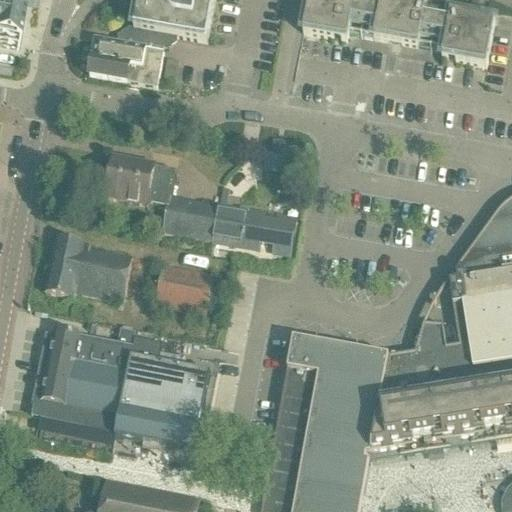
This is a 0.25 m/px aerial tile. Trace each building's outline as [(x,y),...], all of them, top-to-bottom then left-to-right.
[(0,0),(0,49),(19,53),(26,8),(27,0),(0,0)] [(207,47),(215,0),(145,0),(141,3),(139,3),(134,33),(173,40),(207,47)] [(304,37),(348,45),(349,38),(362,40),(369,0),(310,0),(303,37),(304,37)] [(431,53),(440,9),(391,0),(369,0),(362,40),(431,53)] [(486,25),(481,24),(482,17),(440,9),(431,53),(444,56),(442,63),(487,71),(495,27),(486,25)] [(90,80),(157,93),(159,82),(164,57),(166,45),(173,40),(134,33),(128,37),(119,44),(117,43),(116,48),(96,45),(90,80)] [(284,158),(286,146),(274,144),(272,156),(284,158)] [(239,155),(231,161),(238,170),(246,163),(239,155)] [(251,159),(249,167),(277,172),(278,165),(251,159)] [(168,212),(172,203),(176,176),(155,172),(155,170),(115,162),(107,203),(148,211),(149,208),(168,212)] [(296,225),(172,203),(168,212),(164,236),(289,260),(296,225)] [(450,288),(468,403),(467,403),(468,409),(469,409),(471,425),(492,422),(495,440),(511,437),(511,204),(510,206),(505,210),(503,212),(499,217),(446,289),(450,288)] [(56,244),(45,298),(74,303),(76,295),(87,297),(87,299),(107,303),(117,258),(102,255),(101,257),(89,254),(89,251),(56,244)] [(143,264),(138,287),(172,294),(176,271),(143,264)] [(176,271),(172,294),(205,300),(209,278),(176,271)] [(138,287),(134,310),(167,317),(172,294),(138,287)] [(172,294),(167,317),(200,323),(205,300),(172,294)] [(294,344),(262,511),(363,511),(361,511),(371,460),(400,455),(404,459),(443,453),(446,449),(445,444),(452,435),(456,434),(459,430),(443,331),(426,329),(428,323),(432,316),(435,309),(439,302),(438,302),(434,308),(431,314),(428,321),(425,328),(423,332),(415,357),(389,361),(294,344)] [(134,352),(55,336),(41,405),(120,421),(115,442),(194,459),(210,380),(158,369),(162,349),(135,343),(134,352)] [(196,511),(198,505),(108,487),(102,511),(196,511)]
